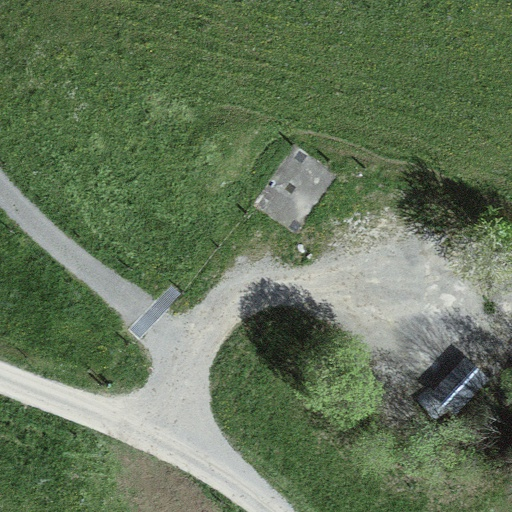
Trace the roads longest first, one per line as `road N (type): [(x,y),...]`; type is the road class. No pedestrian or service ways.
road 1 (track): [(0,185),(150,319),(175,368),(168,439)]
road 2 (track): [(175,368),(257,284),(351,283),(420,304)]
road 3 (track): [(168,439),(0,374)]
road 4 (track): [(267,511),(235,479),(168,439)]
